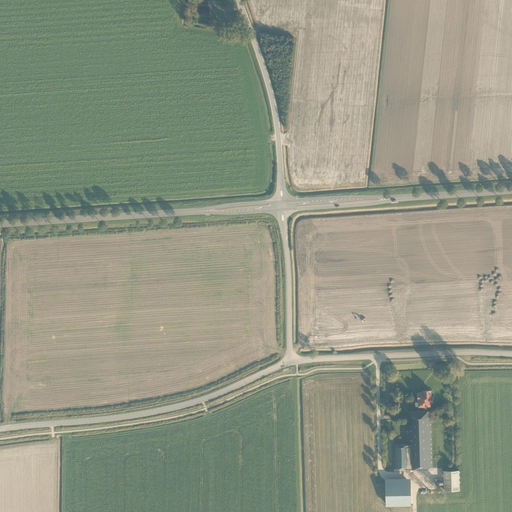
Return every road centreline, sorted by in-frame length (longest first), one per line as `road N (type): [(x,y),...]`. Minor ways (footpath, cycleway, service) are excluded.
road 1 (tertiary): [(0,428),(174,407),(292,360)]
road 2 (primary): [(0,224),(282,207)]
road 3 (primary): [(282,207),(511,191)]
road 4 (tertiary): [(511,353),(292,360)]
road 5 (tertiary): [(282,207),(274,106),(238,0)]
road 6 (tertiary): [(292,360),(282,207)]
